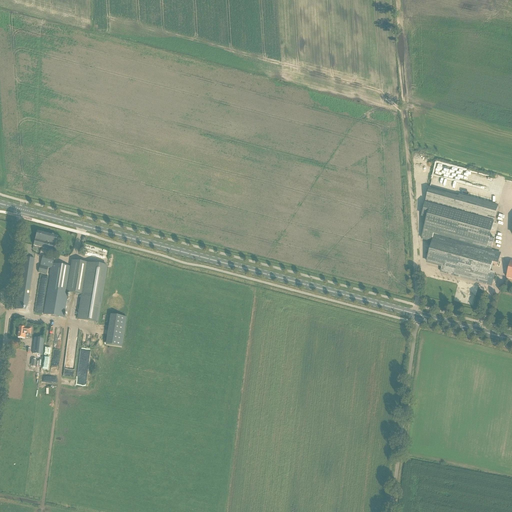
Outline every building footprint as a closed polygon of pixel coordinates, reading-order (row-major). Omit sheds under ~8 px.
[(424,205),(493,224),(498,206),(458,195),(458,196),(429,188),(424,205)] [(493,224),(424,205),(421,218),(426,219),(421,240),(432,243),(434,236),(487,250),(487,248),(491,250),(494,240),(490,239),(494,224),(493,224)] [(33,246),(38,247),(53,251),(57,237),(37,231),(33,246)] [(442,266),(440,272),(491,286),(494,275),(490,274),(493,264),(497,265),(500,254),(487,250),(434,236),(432,243),(427,262),(442,266)] [(44,315),(63,318),(67,293),(81,295),(77,320),(97,324),(106,266),(73,261),(71,267),(53,264),(54,259),(42,256),(38,273),(46,275),(48,268),(51,269),(44,315)] [(15,310),(26,311),(26,308),(28,308),(34,260),(23,258),(15,310)] [(127,318),(110,316),(105,345),(122,348),(127,318)] [(18,338),(22,339),(25,339),(25,334),(31,334),(31,329),(30,329),(31,324),(25,323),(25,328),(19,328),(18,338)] [(34,338),(32,354),(41,355),(42,339),(34,338)]
